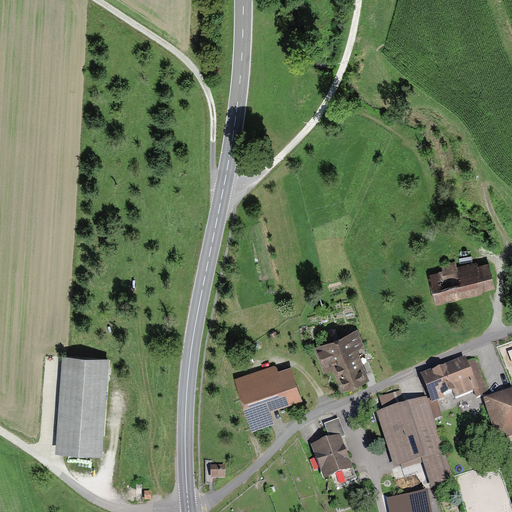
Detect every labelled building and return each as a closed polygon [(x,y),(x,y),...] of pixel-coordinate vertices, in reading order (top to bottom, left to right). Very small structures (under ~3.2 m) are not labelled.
[(485,261),(427,274),(433,300),(491,287),(485,261)] [(354,327),(311,345),(322,369),(329,365),(338,386),(362,376),(350,348),(361,343),(354,327)] [(468,357),(424,374),(434,401),(479,384),(468,357)] [(102,360),(61,358),(56,453),(97,455),(102,360)] [(276,364),(234,377),(252,430),(275,422),(271,410),(303,399),(292,365),(278,369),(276,364)] [(511,388),(479,400),(493,441),(511,434),(511,388)] [(425,398),(379,413),(395,463),(422,455),(432,485),(451,479),(425,398)] [(336,434),(308,445),(321,478),(349,467),(336,434)] [(225,465),(212,466),(212,475),(225,475),(225,465)] [(430,511),(426,491),(389,499),(391,511),(430,511)]
